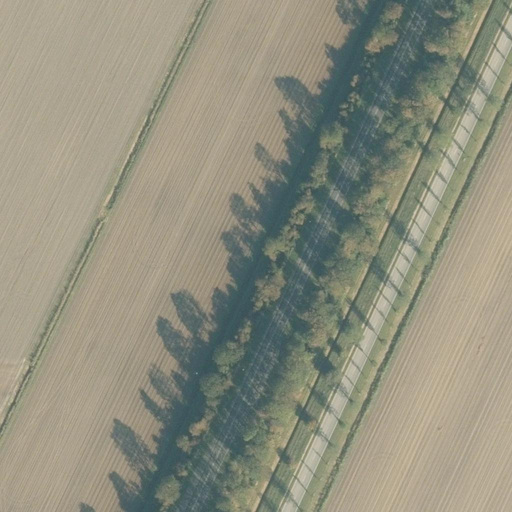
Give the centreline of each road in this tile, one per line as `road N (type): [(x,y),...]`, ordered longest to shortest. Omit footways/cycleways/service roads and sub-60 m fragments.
road 1 (trunk): [(190,511),(427,0)]
road 2 (primary): [(288,511),(511,26)]
